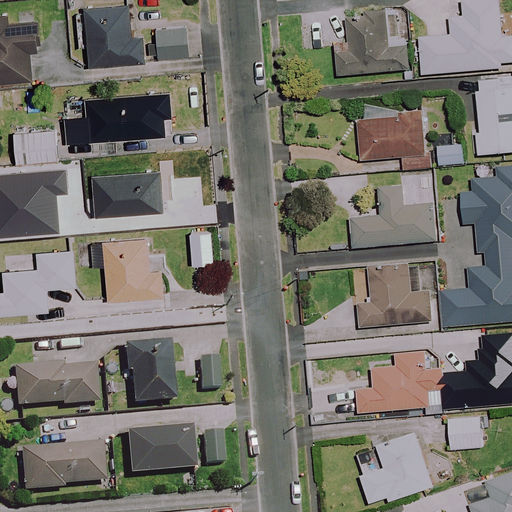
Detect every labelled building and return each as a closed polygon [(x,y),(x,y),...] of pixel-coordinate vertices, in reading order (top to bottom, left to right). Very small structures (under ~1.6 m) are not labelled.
[(464,0),(464,29),(427,39),(422,77),(511,71),(511,28),(501,28),(502,0),(464,0)] [(145,62),(142,30),(135,31),(132,3),(77,9),(81,49),(91,48),(93,67),(145,62)] [(390,50),(387,13),(350,16),(352,51),(339,52),(341,76),(412,70),(410,48),(390,50)] [(0,86),(35,83),(32,55),(44,54),(41,17),(0,20),(0,86)] [(157,29),(161,60),(202,55),(198,24),(157,29)] [(511,114),(511,77),(481,80),(484,132),(480,132),(481,156),(511,153),(511,122),(504,123),(503,115),(511,114)] [(69,143),(170,136),(169,118),(176,118),(174,92),(87,98),(88,117),(67,118),(69,143)] [(430,168),(425,115),(361,123),(365,162),(405,158),(406,170),(430,168)] [(60,160),(57,129),(16,133),(18,163),(60,160)] [(466,146),(441,146),(441,166),(466,166),(466,146)] [(511,160),(476,165),(472,189),(492,193),(490,239),(464,239),(448,257),(452,299),(511,293),(511,160)] [(165,170),(95,175),(96,193),(80,194),(82,219),(168,213),(165,170)] [(441,241),(438,204),(412,206),(410,187),(381,189),(384,216),(354,218),(357,249),(441,241)] [(41,236),(40,213),(10,215),(11,238),(41,236)] [(154,266),(151,237),(95,243),(97,267),(108,266),(111,300),(169,295),(165,264),(154,266)] [(79,286),(76,251),(39,254),(41,270),(6,273),(7,292),(0,292),(0,314),(51,311),(49,289),(79,286)] [(420,294),(418,268),(372,272),(374,304),(362,305),(364,327),(434,322),(432,293),(420,294)] [(477,359),(456,369),(460,406),(511,400),(511,333),(481,337),(477,359)] [(177,401),(172,344),(125,348),(127,372),(131,372),(134,405),(177,401)] [(427,371),(426,352),(399,354),(400,367),(375,369),(377,387),(360,389),(362,413),(433,407),(431,391),(448,389),(446,369),(427,371)] [(218,358),(200,359),(201,390),(220,389),(218,358)] [(17,368),(18,404),(64,404),(64,407),(102,407),(102,366),(17,368)] [(486,448),(484,417),(452,419),(453,450),(486,448)] [(197,470),(193,428),(128,434),(132,476),(197,470)] [(226,463),(223,433),(204,435),(207,465),(226,463)] [(437,487),(420,433),(381,445),(388,468),(364,476),(373,507),(437,487)] [(511,502),(511,437),(496,441),(501,465),(475,470),(483,509),(511,502)] [(107,482),(104,445),(22,451),(25,492),(64,489),(64,485),(107,482)] [(477,511),(473,498),(450,505),(452,511),(477,511)]
